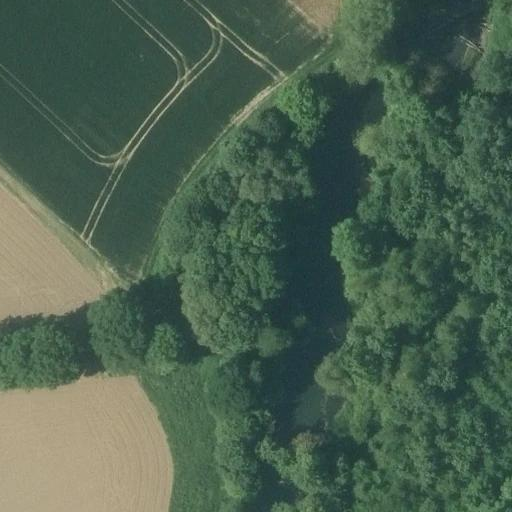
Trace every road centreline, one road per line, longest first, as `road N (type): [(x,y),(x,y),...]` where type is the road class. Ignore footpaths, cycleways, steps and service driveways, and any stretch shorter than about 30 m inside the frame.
road 1 (track): [(0,353),(151,335),(174,221),(273,107),(364,36),(384,0)]
road 2 (track): [(0,175),(154,318)]
